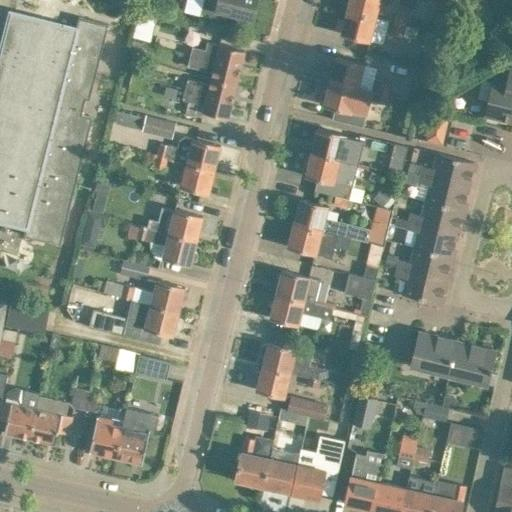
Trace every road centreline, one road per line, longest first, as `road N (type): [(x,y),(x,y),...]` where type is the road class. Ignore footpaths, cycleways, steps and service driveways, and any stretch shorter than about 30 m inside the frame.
road 1 (residential): [(171,511),(301,0)]
road 2 (residential): [(511,157),(486,161),(460,269),(474,305)]
road 3 (residential): [(163,511),(0,476)]
road 4 (residential): [(476,511),(511,353)]
